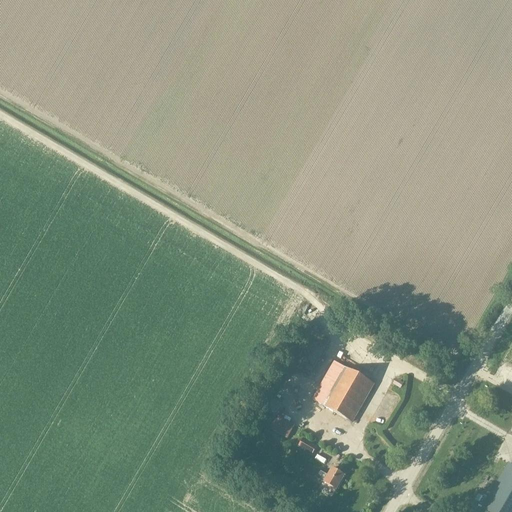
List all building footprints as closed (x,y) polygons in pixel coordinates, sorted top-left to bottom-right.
[(309,376),(329,340),(307,328),(287,364),(309,376)] [(322,406),(344,368),(333,362),(312,400),(322,406)] [(344,368),(322,406),(351,423),(373,384),(344,368)] [(391,385),(400,388),(402,382),(393,379),(391,385)] [(283,397),(292,394),(287,381),(278,384),(283,397)] [(277,415),(270,431),(288,439),(295,425),(289,422),(291,418),(284,415),(283,418),(277,415)] [(267,440),(271,436),(265,429),(260,433),(267,440)] [(302,439),(297,447),(311,455),(316,447),(302,439)] [(511,511),(511,466),(507,464),(481,510),(485,511),(511,511)] [(320,472),(317,477),(324,481),(323,483),(336,490),(344,476),(331,469),(327,476),(320,472)]
